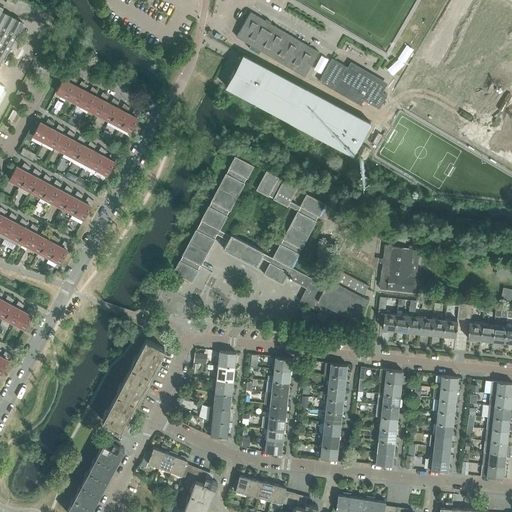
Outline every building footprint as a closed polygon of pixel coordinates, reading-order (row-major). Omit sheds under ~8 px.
[(0,64),(4,57),(5,57),(23,23),(0,10),(0,8),(3,3),(0,1),(0,64)] [(271,21),(266,18),(265,20),(251,11),(236,35),(250,44),(248,47),(259,53),(261,50),(304,77),(318,52),(270,23),(271,21)] [(225,85),(309,131),(305,138),(349,162),(370,122),(243,54),(225,85)] [(350,64),(349,65),(348,67),(332,58),(319,81),(360,105),(363,100),(379,109),(387,95),(382,92),(386,84),(350,64)] [(67,97),(74,84),(76,79),(71,75),(68,81),(63,78),(56,91),(67,97)] [(74,84),(67,97),(77,103),(84,89),(87,85),(82,81),(79,86),(74,84)] [(77,103),(88,108),(95,95),(97,91),(92,86),(89,92),(84,89),(77,103)] [(88,108),(99,114),(106,101),(108,96),(103,92),(100,98),(95,95),(88,108)] [(99,114),(109,120),(116,106),(119,102),(114,98),(111,103),(106,101),(99,114)] [(109,120),(120,125),(127,112),(129,108),(124,103),(121,109),(116,106),(109,120)] [(12,122),(17,111),(13,109),(7,120),(11,122),(12,122)] [(120,125),(118,129),(128,135),(138,118),(140,113),(135,109),(132,115),(127,112),(120,125)] [(33,135),(44,140),(51,127),(53,122),(48,118),(45,124),(40,121),(36,128),(31,126),(25,137),(31,140),(33,135)] [(51,127),(44,140),(54,146),(61,133),(64,128),(59,124),(56,130),(51,127)] [(65,151),(72,138),(74,134),(69,130),(66,135),(61,133),(54,146),(65,151)] [(75,157),(82,144),(85,139),(80,135),(77,141),(72,138),(65,151),(75,157)] [(82,144),(75,157),(86,163),(93,150),(96,145),(90,141),(87,147),(82,144)] [(98,152),(93,150),(86,163),(97,168),(104,155),(106,151),(101,146),(98,152)] [(361,155),(366,158),(371,149),(365,146),(361,155)] [(117,157),(112,152),(109,158),(104,155),(97,168),(108,174),(117,157)] [(254,166),(235,155),(173,272),(192,282),(201,265),(217,234),(228,240),(223,248),(256,266),(261,257),(270,262),(263,274),(282,284),(286,277),(306,288),(299,301),(336,320),(340,313),(355,321),(367,299),(363,296),(368,286),(335,268),(330,277),(316,270),(311,278),(291,267),(325,204),(306,194),(272,258),(263,253),(264,251),(231,234),(230,236),(220,230),(254,166)] [(22,168),(16,165),(9,178),(20,184),(27,171),(30,166),(25,162),(22,168)] [(27,171),(20,184),(31,190),(38,177),(40,172),(35,168),(32,174),(27,171)] [(38,177),(31,190),(41,196),(48,183),(51,178),(46,174),(43,180),(38,177)] [(48,183),(41,196),(52,201),(59,188),(62,184),(56,179),(53,185),(48,183)] [(59,188),(52,201),(62,207),(69,194),(70,194),(72,189),(67,185),(64,191),(59,188)] [(70,194),(69,194),(62,207),(73,213),(80,200),(83,195),(78,191),(74,197),(70,194)] [(93,201),(88,196),(85,202),(80,200),(73,213),(84,218),(91,205),(93,201)] [(0,235),(5,239),(7,234),(14,221),(17,217),(12,212),(8,218),(4,215),(0,221),(0,235)] [(15,244),(18,240),(25,227),(27,222),(22,218),(19,224),(14,221),(7,234),(5,239),(15,244)] [(38,228),(33,224),(30,229),(25,227),(18,240),(28,245),(35,232),(38,228)] [(35,232),(28,245),(39,251),(46,238),(48,233),(43,229),(40,235),(35,232)] [(46,238),(39,251),(49,257),(56,244),(57,244),(59,239),(54,235),(51,241),(46,238)] [(57,244),(56,244),(49,257),(60,263),(67,250),(67,249),(70,245),(65,241),(61,246),(57,244)] [(409,248),(384,245),(382,269),(381,269),(380,282),(379,288),(387,289),(411,291),(412,280),(416,281),(420,246),(409,245),(409,248)] [(442,248),(441,256),(449,257),(450,249),(442,248)] [(511,269),(499,268),(498,276),(511,277),(511,269)] [(0,298),(0,314),(4,317),(11,304),(13,299),(8,295),(5,301),(0,298)] [(378,309),(385,310),(386,297),(380,296),(378,309)] [(11,304),(4,317),(14,322),(21,309),(21,310),(24,305),(19,301),(16,306),(11,304)] [(35,311),(29,306),(26,312),(21,310),(21,309),(14,322),(25,328),(32,315),(35,311)] [(382,328),(395,330),(397,314),(384,312),(382,328)] [(395,330),(407,331),(409,315),(397,314),(395,330)] [(409,315),(408,331),(419,333),(421,316),(409,315)] [(433,318),(421,316),(419,333),(431,334),(433,318)] [(445,319),(433,318),(431,334),(443,335),(445,319)] [(455,337),(457,320),(445,319),(443,335),(455,337)] [(482,323),(469,322),(467,338),(480,339),(482,323)] [(492,341),(494,324),(482,323),(480,339),(492,341)] [(492,341),(504,342),(506,326),(494,324),(492,341)] [(164,348),(146,338),(131,366),(150,376),(164,348)] [(220,350),(218,365),(235,367),(236,352),(220,350)] [(0,355),(0,372),(1,373),(8,360),(11,355),(6,351),(2,357),(0,355)] [(195,352),(194,362),(205,363),(205,357),(202,357),(203,353),(195,352)] [(275,357),(274,369),(290,370),(292,358),(275,357)] [(324,375),(330,375),(346,376),(348,364),(325,362),(324,375)] [(216,379),(233,381),(235,367),(218,365),(216,379)] [(131,366),(117,393),(135,402),(150,376),(131,366)] [(380,368),(379,380),(385,381),(401,383),(403,371),(380,368)] [(290,370),(274,369),(273,380),(289,382),(290,370)] [(345,388),(346,376),(330,375),(329,387),(345,388)] [(457,389),(458,377),(441,375),(436,375),(435,382),(441,382),(440,387),(457,389)] [(232,395),(233,381),(216,379),(215,393),(232,395)] [(273,380),(271,392),(288,394),(289,382),(273,380)] [(490,393),(496,393),(511,394),(511,382),(491,380),(490,393)] [(385,381),(383,393),(400,394),(401,383),(385,381)] [(455,401),(457,389),(440,387),(434,386),(433,398),(455,401)] [(344,400),(345,388),(329,387),(328,398),(344,400)] [(266,392),(264,403),(270,404),(287,406),(288,394),(271,392),(266,392)] [(135,402),(117,393),(102,420),(116,428),(115,428),(119,429),(120,430),(135,402)] [(215,393),(213,407),(230,409),(232,395),(215,393)] [(383,393),(382,404),(399,406),(400,394),(383,393)] [(489,404),(494,405),(511,407),(511,396),(511,394),(496,393),(490,393),(489,404)] [(328,398),(327,410),(343,412),(344,400),(328,398)] [(454,412),(455,401),(433,398),(432,410),(438,410),(454,412)] [(285,417),(287,406),(270,404),(269,416),(285,417)] [(382,404),(381,416),(397,418),(399,406),(382,404)] [(511,407),(494,405),(489,404),(487,416),(510,418),(511,407)] [(213,407),(212,421),(228,423),(230,409),(213,407)] [(342,423),(343,412),(327,410),(325,422),(342,423)] [(453,424),(454,412),(438,410),(436,422),(453,424)] [(284,429),(285,417),(269,416),(263,415),(261,427),(267,427),(284,429)] [(381,416),(380,428),(396,430),(397,418),(381,416)] [(510,418),(487,416),(486,428),(508,430),(510,418)] [(228,423),(212,421),(210,435),(227,437),(228,423)] [(341,435),(342,423),(325,422),(324,434),(341,435)] [(436,422),(435,434),(451,436),(453,424),(436,422)] [(267,427),(266,439),(283,441),(284,429),(267,427)] [(380,428),(378,440),(395,441),(396,430),(380,428)] [(507,442),(508,430),(486,428),(485,440),(507,442)] [(324,434),(323,445),(340,447),(341,435),(324,434)] [(435,434),(434,446),(450,448),(451,436),(435,434)] [(111,447),(113,443),(116,439),(108,435),(104,443),(111,447)] [(283,441),(266,439),(265,452),(266,452),(266,451),(281,453),(283,441)] [(378,440),(377,451),(393,453),(395,441),(378,440)] [(485,440),(484,451),(506,454),(507,442),(485,440)] [(90,511),(124,449),(113,443),(111,448),(103,443),(66,511),(90,511)] [(340,447),(323,445),(322,458),(323,458),(339,459),(340,447)] [(434,446),(432,458),(449,459),(450,448),(434,446)] [(148,462),(159,467),(165,451),(154,447),(148,462)] [(165,451),(159,467),(170,471),(176,455),(165,451)] [(393,453),(377,451),(376,464),(377,464),(392,465),(393,453)] [(484,451),(482,463),(504,465),(506,454),(484,451)] [(170,471),(182,475),(186,464),(187,460),(176,455),(170,471)] [(449,459),(432,458),(431,470),(432,470),(448,471),(449,459)] [(504,465),(482,463),(481,475),(486,476),(488,476),(503,478),(504,465)] [(191,466),(186,464),(182,475),(187,477),(191,466)] [(197,468),(191,466),(187,477),(193,479),(197,468)] [(193,479),(195,480),(195,479),(198,481),(202,470),(197,468),(193,479)] [(206,474),(208,474),(208,473),(202,470),(198,481),(203,482),(206,474)] [(195,479),(195,480),(182,511),(205,511),(217,483),(212,481),(212,476),(208,474),(206,474),(203,482),(198,481),(195,479)] [(235,491),(247,494),(251,478),(239,474),(235,491)] [(247,494),(259,496),(263,480),(251,478),(247,494)] [(259,496),(270,499),(274,483),(263,480),(259,496)] [(282,502),(285,491),(286,487),(274,483),(270,499),(282,502)] [(282,502),(287,503),(290,492),(285,491),(282,502)] [(287,503),(293,505),(296,493),(290,492),(287,503)] [(346,511),(347,511),(350,496),(351,493),(345,492),(345,495),(338,494),(336,510),(346,511)] [(296,493),(293,505),(296,505),(299,506),(302,495),(296,493)] [(302,495),(299,506),(305,508),(307,499),(308,497),(302,495)] [(347,511),(359,511),(362,497),(350,496),(347,511)] [(362,497),(359,511),(371,511),(373,499),(374,499),(374,496),(369,496),(368,498),(362,497)] [(296,505),(294,511),(316,511),(318,506),(312,504),(312,500),(307,499),(305,508),(296,505)] [(383,511),(385,505),(385,501),(374,499),(373,499),(371,511),(383,511)]
